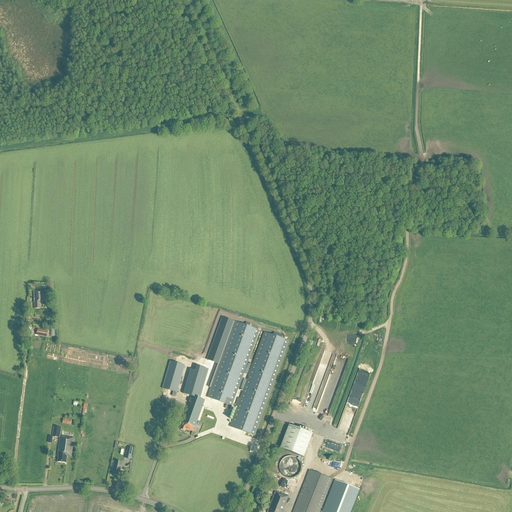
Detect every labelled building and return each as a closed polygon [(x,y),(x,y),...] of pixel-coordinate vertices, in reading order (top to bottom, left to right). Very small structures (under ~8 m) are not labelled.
[(41,302),(44,302),(44,292),(34,292),(34,309),(41,309),(41,302)] [(255,326),(231,320),(209,397),(233,403),(255,326)] [(285,335),(261,328),(234,424),(258,431),(285,335)] [(38,329),(37,332),(37,336),(47,338),(47,337),(49,338),(50,335),(48,334),(48,331),(38,329)] [(184,366),(170,362),(162,389),(177,393),(184,366)] [(201,399),(209,370),(197,366),(195,371),(190,370),(183,393),(191,396),(180,427),(181,428),(181,430),(185,431),(186,429),(193,432),(205,400),(201,399)] [(357,381),(367,385),(372,372),(361,368),(357,381)] [(313,434),(289,425),(280,449),(304,458),(313,434)] [(52,437),(60,438),(58,455),(59,455),(58,462),(66,464),(67,456),(71,457),(74,438),(61,436),(62,428),(54,427),(52,437)] [(120,453),(120,454),(118,459),(127,461),(128,455),(120,453)] [(295,477),(296,476),(297,476),(299,474),(300,473),(301,471),(301,469),(301,467),(301,465),(300,464),(300,462),(298,460),(297,459),(295,458),(294,457),(291,457),(289,456),(287,457),(285,458),(283,459),(281,461),(281,462),(280,464),(279,467),(279,468),(280,470),(281,473),(282,474),(283,476),(285,477),(287,478),(289,478),(291,478),(293,478),(295,477)] [(330,460),(328,466),(339,469),(341,463),(330,460)] [(115,465),(113,475),(119,476),(121,466),(120,466),(121,462),(115,461),(114,465),(115,465)] [(293,511),(319,511),(320,511),(350,511),(359,489),(335,480),(324,509),(321,508),(332,479),(309,470),(293,511)] [(269,490),(267,494),(273,496),(267,511),(282,511),(288,497),(276,492),(276,493),(269,490)]
